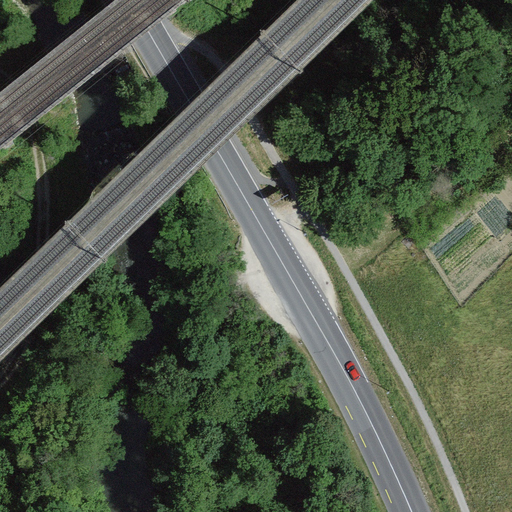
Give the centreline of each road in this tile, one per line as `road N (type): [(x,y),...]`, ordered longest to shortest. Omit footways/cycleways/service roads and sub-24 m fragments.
road 1 (secondary): [(412,511),(358,397),(130,0)]
road 2 (track): [(0,382),(21,342),(44,215),(26,105),(0,74)]
